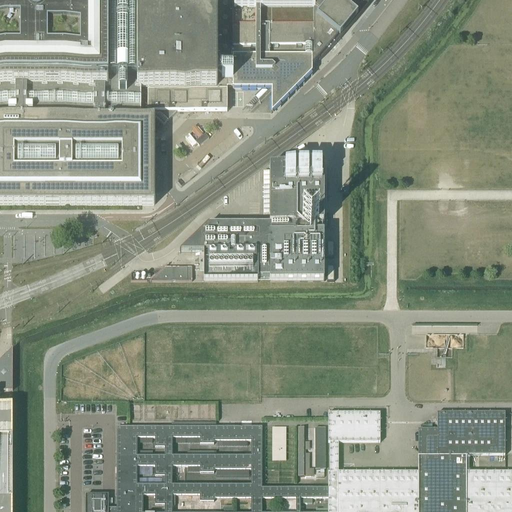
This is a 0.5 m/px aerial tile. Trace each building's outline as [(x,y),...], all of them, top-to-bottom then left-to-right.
[(0,0),(0,206),(59,206),(148,206),(154,206),(155,205),(155,134),(155,119),(156,119),(163,126),(165,125),(168,121),(176,113),(227,113),(227,88),(232,88),(232,90),(233,90),(262,90),(254,98),(255,99),(256,100),(258,102),(259,103),(271,90),(271,113),(270,114),(271,115),(281,105),(283,102),(289,97),(291,95),(297,89),(299,87),(304,81),(307,79),(312,74),(312,66),(320,58),(321,62),(325,57),(341,39),(347,32),(355,22),(366,8),(372,0),(0,0)] [(324,225),(324,214),(324,166),(284,166),(283,166),(270,166),(269,167),(269,172),(269,186),(269,215),(269,225),(209,225),(209,224),(179,254),(180,254),(191,254),(199,254),(203,254),(203,273),(203,282),(203,283),(258,283),(258,280),(269,280),(269,283),(324,283),(324,234),(318,234),(314,234),(311,234),(311,233),(317,227),(318,227),(318,225),(324,225)] [(192,283),(192,282),(192,269),(166,269),(167,267),(166,266),(150,283),(151,284),(151,283),(192,283)] [(412,327),(412,334),(428,333),(428,330),(436,330),(436,334),(449,334),(449,335),(461,334),(461,325),(412,327)] [(0,392),(12,392),(12,372),(12,350),(12,349),(0,360),(0,392)] [(0,511),(10,511),(10,408),(0,408),(0,511)] [(511,511),(511,473),(463,474),(463,457),(505,457),(505,447),(505,414),(437,414),(437,439),(437,458),(437,474),(424,474),(418,474),(405,474),(405,473),(393,473),(393,474),(338,474),(338,444),(380,444),(380,443),(380,438),(380,414),(328,414),(328,422),(328,424),(328,444),(329,444),(330,474),(328,474),(328,489),(262,489),(262,429),(129,429),(127,429),(116,429),(116,495),(116,510),(108,510),(108,496),(85,496),(85,511),(511,511)] [(286,461),(287,428),(272,427),(272,461),(286,461)] [(298,429),(298,478),(311,478),(311,470),(309,470),(308,455),(305,455),(305,451),(308,451),(308,444),(305,444),(305,429),(298,429)] [(325,429),(315,429),(315,471),(325,471),(325,429)]
